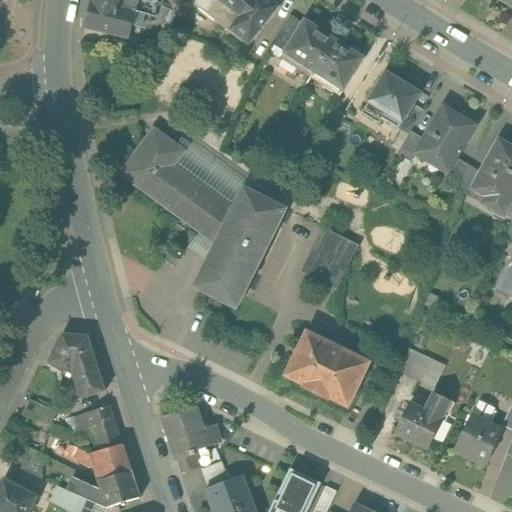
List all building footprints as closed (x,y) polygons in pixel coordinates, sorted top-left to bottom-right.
[(123,0),(91,0),(91,2),(121,9),(124,0),(123,0)] [(138,4),(124,0),(121,9),(136,13),(138,4)] [(159,1),(152,0),(139,0),(138,4),(136,13),(155,17),(159,1)] [(240,16),(219,0),(196,0),(194,4),(229,32),(230,31),(229,30),(240,16)] [(219,0),(240,16),(252,0),(219,0)] [(252,0),(240,16),(229,30),(230,31),(249,46),(280,7),(271,0),(252,0)] [(121,9),(91,2),(84,29),(130,40),(136,13),(121,9)] [(291,16),(280,30),(274,46),(285,54),(304,24),(291,16)] [(309,25),(305,23),(304,24),(285,54),(286,54),(281,62),(294,70),(296,67),(311,77),(334,41),(318,31),(319,28),(318,26),(317,24),(316,23),(314,23),(312,23),(310,24),(309,24),(309,25)] [(349,51),(334,41),(311,77),(327,86),(324,90),(337,99),(343,89),(343,90),(362,59),(358,57),(358,56),(359,55),(359,53),(359,52),(358,50),(357,49),(355,48),(353,48),(351,49),(350,50),(349,51)] [(418,95),(386,75),(362,114),(380,125),(384,120),(398,129),(418,95)] [(331,107),(322,127),(336,133),(344,113),(331,107)] [(474,127),(443,109),(439,116),(438,115),(430,130),(430,131),(424,141),(416,155),(447,173),(459,152),(460,153),(466,143),(465,142),(474,127)] [(243,188),(233,209),(172,170),(185,152),(154,129),(120,175),(215,244),(193,288),(236,309),(286,209),(243,188)] [(424,141),(410,132),(397,155),(411,163),(416,155),(424,141)] [(511,149),(501,143),(501,142),(499,141),(481,174),(472,191),(473,191),(506,209),(511,198),(511,149)] [(470,167),(459,161),(445,185),(456,191),(470,167)] [(470,167),(456,191),(469,198),(473,191),(472,191),(481,174),(470,167)] [(511,198),(506,209),(503,214),(511,218),(511,198)] [(511,223),(503,240),(511,243),(511,223)] [(359,247),(323,228),(301,272),(319,281),(319,282),(337,291),(359,247)] [(369,365),(308,334),(287,376),(305,385),(303,388),(329,400),(330,398),(348,407),(369,365)] [(88,336),(62,335),(48,363),(73,376),(75,383),(80,381),(85,399),(106,392),(88,336)] [(447,366),(407,349),(398,371),(437,388),(447,366)] [(426,411),(410,403),(395,433),(428,449),(443,420),(441,419),(451,401),(435,393),(426,411)] [(58,412),(30,399),(22,416),(52,425),(58,412)] [(478,402),(471,417),(455,450),(486,465),(502,432),(487,425),(494,410),(492,405),(484,400),(478,402)] [(511,405),(502,426),(511,430),(511,405)] [(110,407),(87,414),(94,437),(99,453),(123,445),(110,407)] [(195,407),(163,418),(168,433),(169,433),(178,461),(179,460),(197,455),(196,453),(195,454),(194,451),(218,443),(212,426),(202,429),(195,407)] [(87,414),(75,418),(78,432),(94,437),(87,414)] [(73,432),(54,425),(51,435),(70,441),(73,432)] [(90,444),(75,436),(65,455),(88,468),(93,466),(90,456),(85,453),(90,444)] [(33,450),(11,439),(5,451),(27,462),(33,450)] [(99,453),(90,456),(93,466),(98,482),(131,472),(123,445),(99,453)] [(197,455),(179,460),(182,473),(201,468),(197,455)] [(221,462),(201,469),(205,480),(225,472),(221,462)] [(131,472),(98,482),(101,491),(107,508),(139,498),(131,472)] [(225,472),(205,480),(209,490),(229,482),(225,472)] [(209,490),(205,491),(213,511),(256,511),(243,477),(229,482),(209,490)] [(101,491),(73,479),(68,491),(96,503),(107,508),(101,491)] [(14,486),(5,481),(0,490),(0,511),(32,511),(36,504),(34,503),(37,498),(31,494),(32,492),(15,484),(14,486)] [(92,511),(96,503),(68,491),(57,486),(50,501),(71,511),(92,511)] [(317,510),(320,511),(328,511),(337,496),(326,491),(317,510)] [(107,511),(107,508),(96,503),(92,511),(107,511)]
